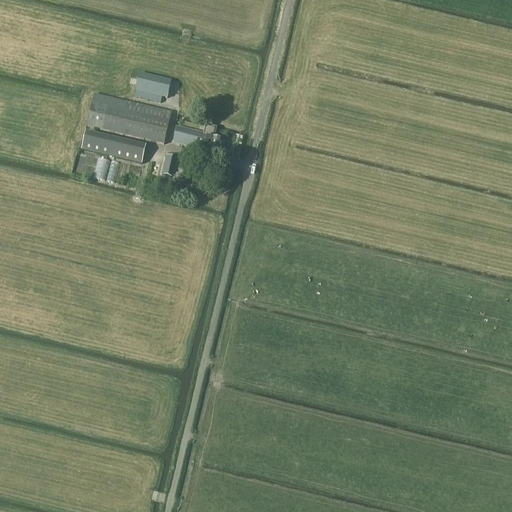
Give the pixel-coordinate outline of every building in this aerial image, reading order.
[(139,74),(133,98),(160,104),(162,98),(167,99),(171,81),(139,74)] [(94,95),(92,103),(86,127),(164,145),(171,113),(94,95)] [(176,127),(173,143),(219,154),(222,141),(214,138),(216,129),(205,126),(204,133),(176,127)] [(86,137),(83,150),(142,164),(145,150),(86,137)] [(99,157),(94,178),(115,183),(120,163),(99,157)] [(166,157),(162,175),(172,178),(176,159),(166,157)]
